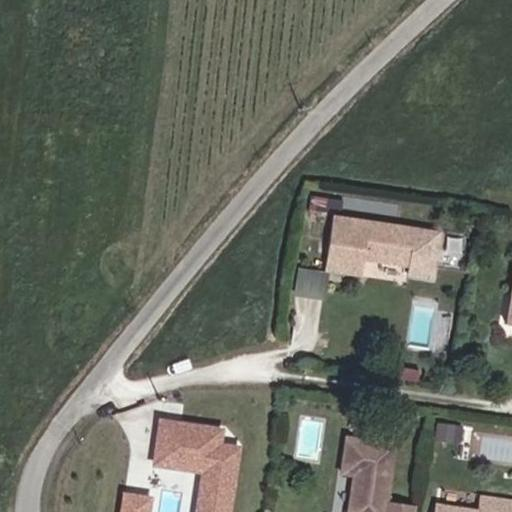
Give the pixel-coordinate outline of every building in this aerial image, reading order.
[(371,258),(374,263),(407,268),(413,229),(332,217),(324,272),(359,277),(362,261),(361,261),(362,257),(371,258)] [(181,425),(162,422),(157,450),(157,451),(155,464),(204,472),(197,511),(228,511),(238,448),(219,445),(221,435),(195,431),(194,436),(180,434),(181,425)] [(382,511),(385,498),(392,445),(345,439),(340,473),(352,475),(346,511),(382,511)] [(156,511),(160,495),(127,488),(121,511),(156,511)] [(511,511),(511,501),(479,496),(478,511),(435,505),(434,511),(511,511)] [(411,511),(413,502),(385,498),(382,511),(411,511)]
